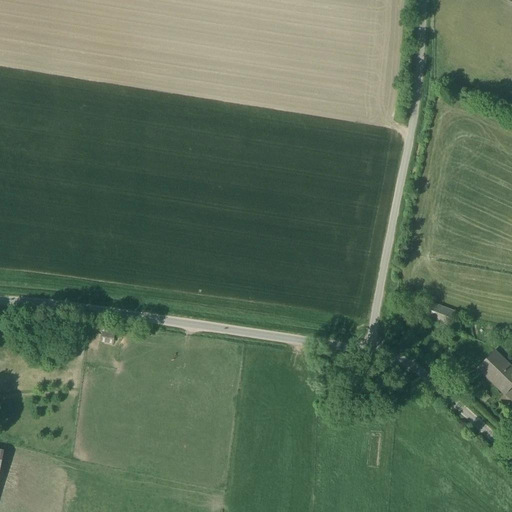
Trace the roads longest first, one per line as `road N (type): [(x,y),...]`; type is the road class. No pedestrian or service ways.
road 1 (unclassified): [(0,296),(369,351)]
road 2 (unclassified): [(369,351),(415,103),(422,0)]
road 3 (unclassified): [(369,351),(411,365),(511,455)]
road 4 (track): [(394,358),(381,511)]
